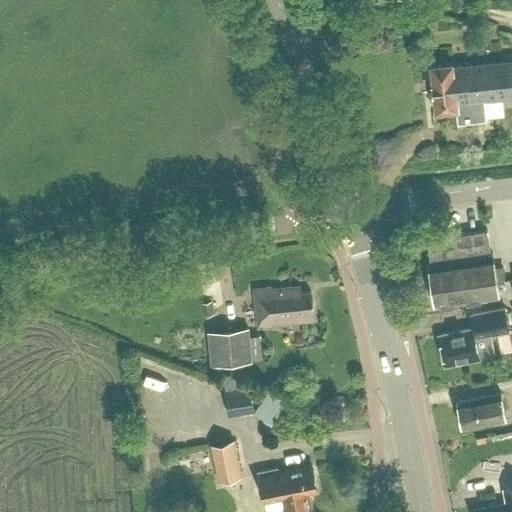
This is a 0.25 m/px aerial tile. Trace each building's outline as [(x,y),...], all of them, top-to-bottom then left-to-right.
[(511,94),(511,57),(453,63),(452,60),(430,62),(434,110),(457,107),(457,100),(511,94)] [(431,298),(435,300),(435,303),(499,294),(497,280),(503,279),(503,267),(495,268),(493,252),(490,252),(487,228),(427,237),(431,260),(429,261),(432,281),(433,288),(430,291),(431,298)] [(254,286),(258,325),(289,322),(289,321),(315,319),(312,289),(302,290),(301,283),(277,285),(277,284),(254,286)] [(439,332),(445,363),(483,354),(478,336),(509,329),(505,306),(471,312),(474,325),(439,332)] [(211,364),(253,359),(249,324),(207,329),(211,364)] [(232,386),(228,386),(231,411),(255,408),(252,383),(230,371),(232,386)] [(271,387),(256,405),(272,418),(287,399),(271,387)] [(505,409),(503,398),(502,390),(458,398),(460,410),(457,413),(459,419),(462,421),(463,425),(507,417),(505,409)] [(290,397),(284,410),(301,418),(307,405),(290,397)] [(219,476),(242,472),(235,436),(212,440),(219,476)] [(287,511),(302,511),(303,510),(312,508),(308,488),(317,487),(313,462),(280,469),(279,463),(259,467),(265,497),(284,493),(287,511)] [(511,511),(511,486),(505,487),(507,501),(476,507),(477,511),(511,511)]
